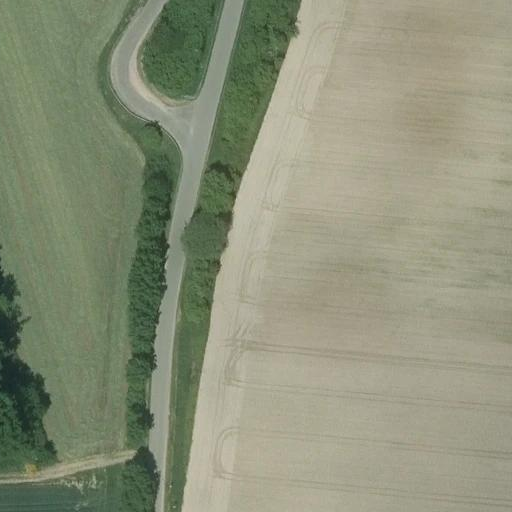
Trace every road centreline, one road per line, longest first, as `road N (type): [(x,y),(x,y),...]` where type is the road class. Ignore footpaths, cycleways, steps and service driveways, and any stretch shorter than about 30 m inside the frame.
road 1 (unclassified): [(201,127),(170,302),(160,511)]
road 2 (unclassified): [(158,0),(133,41),(127,84),(140,105),(201,127)]
road 3 (unclassified): [(236,0),(201,127)]
